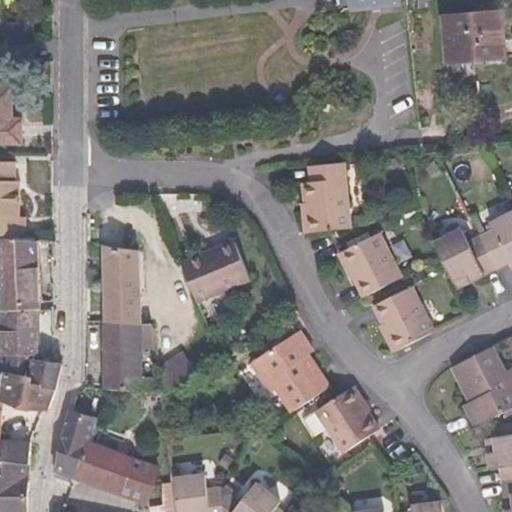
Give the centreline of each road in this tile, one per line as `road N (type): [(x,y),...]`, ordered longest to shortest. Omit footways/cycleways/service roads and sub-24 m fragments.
road 1 (residential): [(388,394),(333,339),(271,221),(242,188),(197,173),(67,173)]
road 2 (residential): [(67,173),(67,362),(37,469),(34,511)]
road 3 (residential): [(67,0),(67,173)]
road 4 (residential): [(388,394),(415,362),(511,315)]
road 5 (residential): [(465,511),(439,458),(388,394)]
